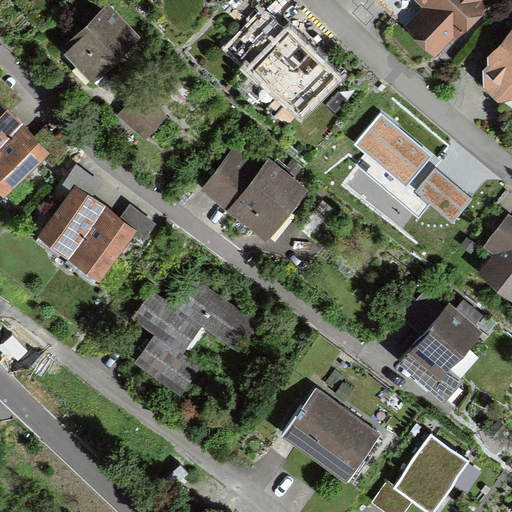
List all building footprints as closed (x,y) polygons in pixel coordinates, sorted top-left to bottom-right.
[(105,0),(98,0),(58,35),(87,68),(131,30),(105,0)] [(415,0),(423,8),(405,26),(435,55),(490,0),(415,0)] [(267,12),(233,51),(303,114),(338,76),(267,12)] [(511,32),(489,56),(488,65),(483,70),(483,87),(499,103),(511,99),(511,32)] [(0,90),(0,91),(14,106),(24,96),(10,81),(0,90)] [(136,88),(113,110),(142,139),(165,117),(136,88)] [(0,100),(0,193),(4,198),(51,156),(0,100)] [(396,128),(380,115),(355,146),(365,154),(355,166),(419,217),(429,205),(415,194),(418,191),(410,184),(432,157),(396,128)] [(235,154),(205,189),(268,243),(310,194),(267,158),(255,172),(235,154)] [(84,167),(76,178),(95,192),(103,182),(84,167)] [(418,191),(415,194),(429,205),(453,223),(473,198),(437,169),(418,191)] [(135,235),(74,189),(40,237),(98,282),(135,235)] [(137,206),(127,219),(149,234),(158,221),(137,206)] [(511,213),(486,243),(494,250),(477,271),(511,299),(511,213)] [(156,334),(137,361),(185,395),(204,369),(181,352),(203,322),(239,347),(256,323),(193,278),(172,307),(149,291),(131,316),(156,334)] [(448,307),(410,354),(443,381),(481,334),(448,307)] [(316,387),(281,438),(347,484),(383,434),(316,387)] [(431,511),(467,463),(431,437),(394,487),(387,481),(371,502),(385,511),(402,511),(412,500),(429,511),(431,511)]
